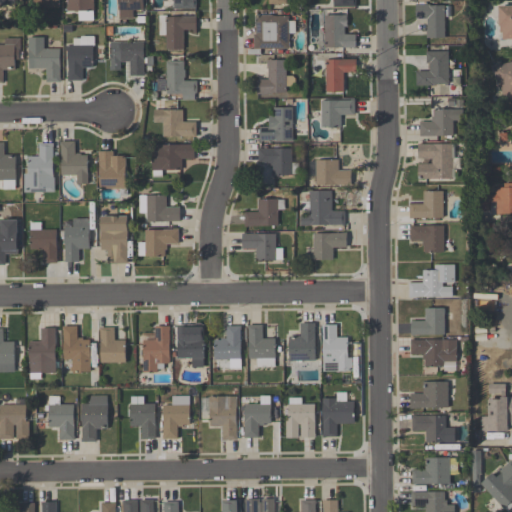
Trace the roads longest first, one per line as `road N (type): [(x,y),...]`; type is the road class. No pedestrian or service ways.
road 1 (residential): [(386,0),(382,511)]
road 2 (residential): [(0,472),(383,471)]
road 3 (residential): [(0,298),(381,291)]
road 4 (residential): [(226,0),(230,153),(209,217),(211,295)]
